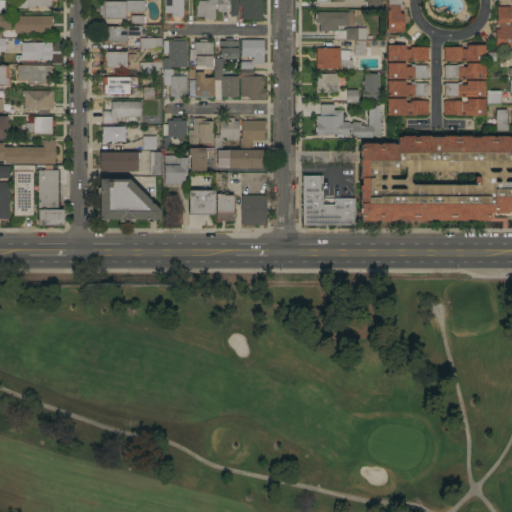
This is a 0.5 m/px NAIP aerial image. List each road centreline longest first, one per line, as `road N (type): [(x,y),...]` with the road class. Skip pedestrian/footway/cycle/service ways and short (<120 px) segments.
road 1 (residential): [(81,254),(77,0)]
road 2 (residential): [(286,254),(285,0)]
road 3 (secondary): [(286,254),(511,254)]
road 4 (secondary): [(81,254),(235,254)]
